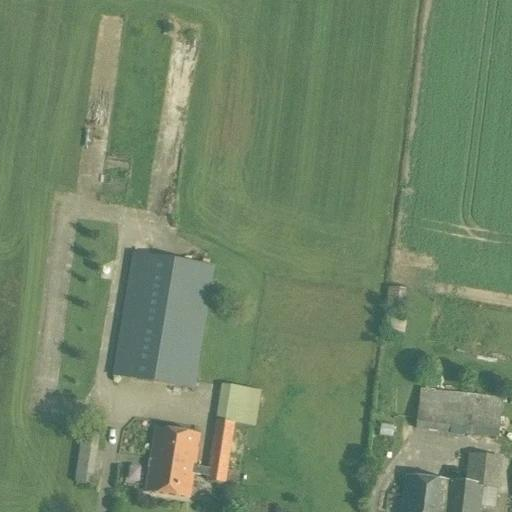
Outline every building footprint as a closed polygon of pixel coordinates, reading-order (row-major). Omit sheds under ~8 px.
[(105,32),(122,35),(126,17),(108,13),(105,32)] [(181,43),(202,49),(209,26),(188,20),(181,43)] [(214,267),(131,254),(111,378),(194,392),(214,267)] [(254,428),(259,392),(220,386),(207,470),(194,468),(199,436),(155,429),(145,492),(190,499),(193,476),(206,478),(206,481),(236,485),(237,475),(227,473),(234,425),(254,428)] [(497,440),(502,400),(420,391),(415,431),(497,440)] [(82,426),(79,450),(97,452),(99,428),(82,426)] [(469,487),(448,484),(445,511),(478,511),(482,490),(496,492),(500,462),(473,459),(469,487)] [(445,511),(448,484),(403,479),(398,511),(445,511)]
